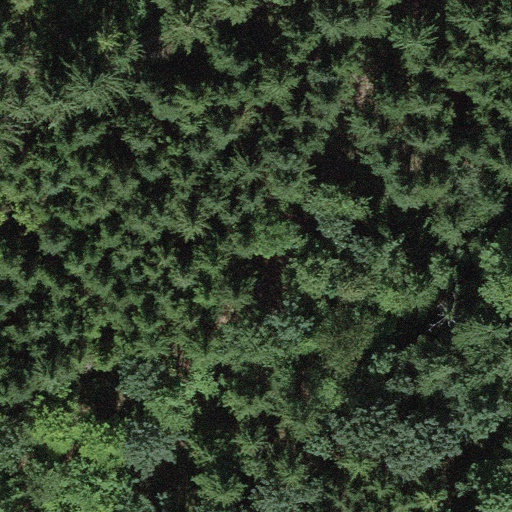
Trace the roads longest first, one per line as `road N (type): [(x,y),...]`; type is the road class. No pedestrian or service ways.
road 1 (track): [(141,511),(172,425),(324,164),(400,0)]
road 2 (track): [(284,0),(0,144)]
